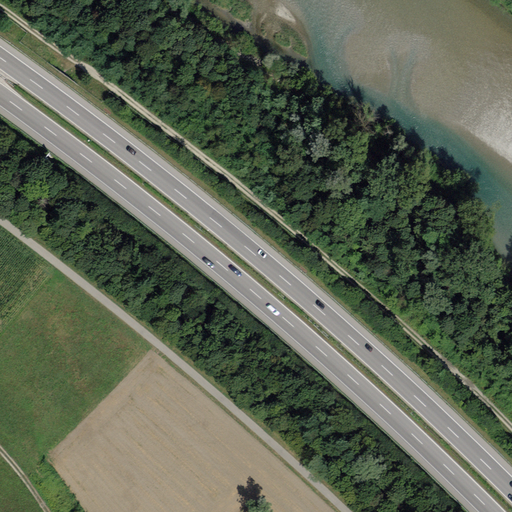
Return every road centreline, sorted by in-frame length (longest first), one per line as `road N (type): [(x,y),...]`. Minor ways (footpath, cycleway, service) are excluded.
road 1 (motorway): [(511,490),(274,271),(0,59)]
road 2 (motorway): [(0,96),(249,289),(490,511)]
road 3 (track): [(70,57),(511,419)]
road 4 (unclassified): [(345,511),(246,418),(0,220)]
road 5 (track): [(0,155),(70,57)]
